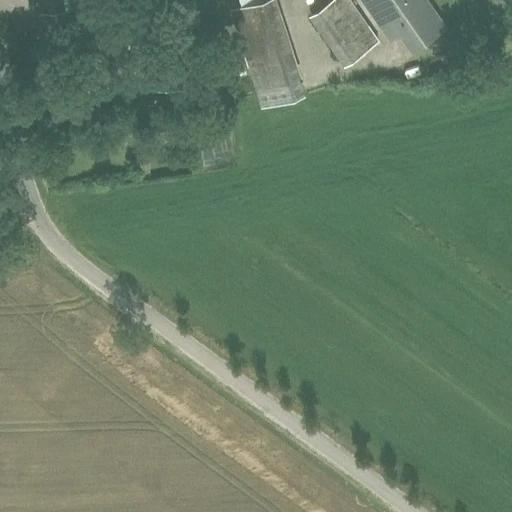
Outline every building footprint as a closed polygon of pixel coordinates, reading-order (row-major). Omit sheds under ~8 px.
[(41,0),(43,10),(65,9),(63,0),(41,0)] [(274,0),(260,0),(231,8),(255,88),(297,76),(274,0)] [(343,65),(378,39),(351,0),(327,0),(308,14),(343,65)] [(360,0),(390,40),(399,34),(409,49),(444,23),(428,0),(360,0)] [(72,37),(81,36),(80,27),(71,27),(72,37)] [(184,87),(184,50),(155,51),(156,88),(183,87),(184,87)]
